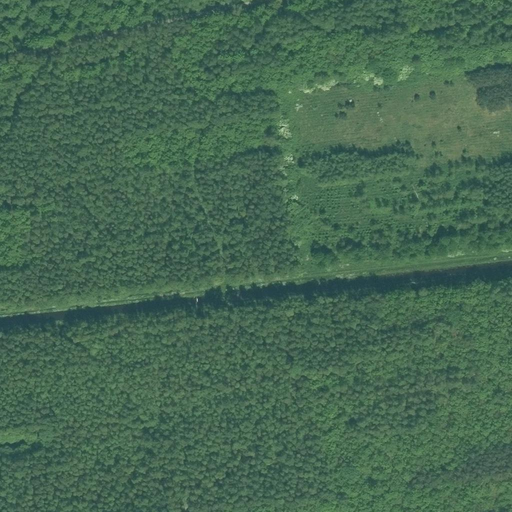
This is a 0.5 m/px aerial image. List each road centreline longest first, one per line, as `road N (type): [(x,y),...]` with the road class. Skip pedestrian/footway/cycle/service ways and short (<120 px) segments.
road 1 (track): [(0,313),(511,254)]
road 2 (track): [(46,325),(511,273)]
